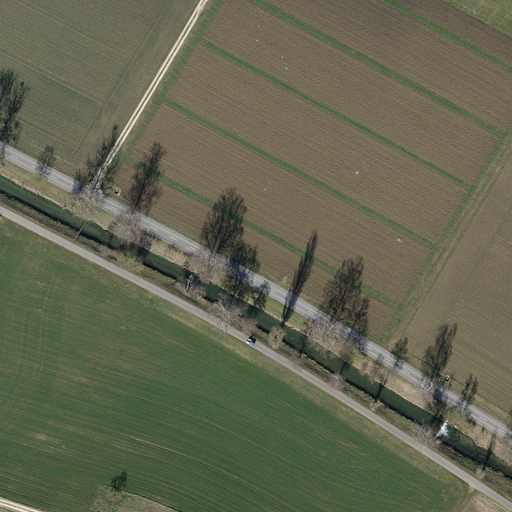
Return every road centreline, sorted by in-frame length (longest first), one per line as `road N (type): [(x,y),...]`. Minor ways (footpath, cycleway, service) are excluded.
road 1 (track): [(0,208),(223,325),(511,506)]
road 2 (tertiary): [(511,434),(249,277),(0,147)]
road 3 (track): [(383,356),(511,148)]
road 4 (track): [(93,195),(209,0)]
